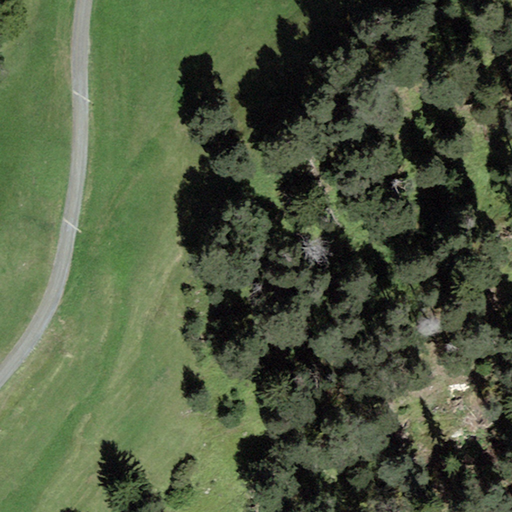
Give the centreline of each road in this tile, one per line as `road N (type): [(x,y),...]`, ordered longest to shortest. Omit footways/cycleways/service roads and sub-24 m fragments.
road 1 (track): [(80,0),(70,56),(75,154),(53,278),(0,370)]
road 2 (track): [(35,313),(81,266),(221,0)]
